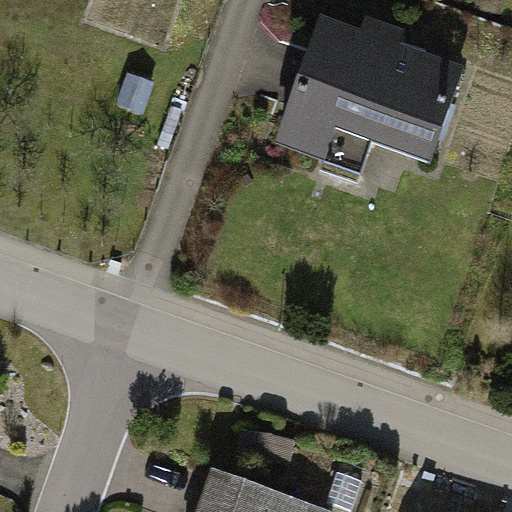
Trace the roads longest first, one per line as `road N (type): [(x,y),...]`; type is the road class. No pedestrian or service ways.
road 1 (residential): [(131,330),(511,463)]
road 2 (residential): [(131,330),(68,511)]
road 3 (residential): [(0,284),(131,330)]
